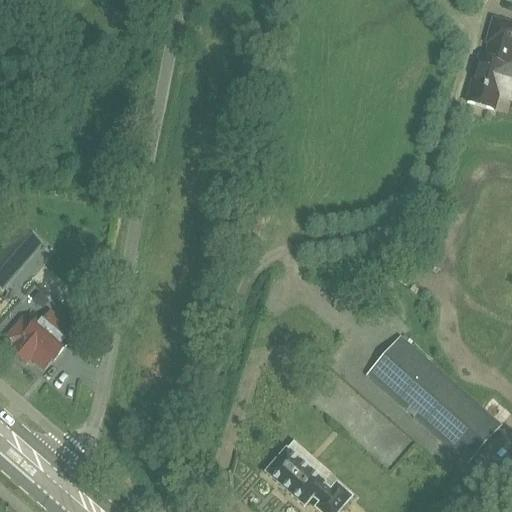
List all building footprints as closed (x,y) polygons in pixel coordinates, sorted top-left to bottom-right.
[(499,83),(503,84),(505,85),(510,68),(505,67),(511,43),(511,28),(491,22),(485,45),(487,45),(483,61),(477,59),(464,104),(491,112),(499,83)] [(4,251),(0,255),(0,289),(1,290),(22,267),(4,251)] [(20,324),(3,344),(12,352),(9,355),(23,367),(28,360),(41,372),(49,362),(51,364),(65,348),(63,346),(71,337),(48,317),(41,326),(37,323),(29,332),(20,324)] [(367,378),(405,411),(466,464),(498,428),(398,341),(367,378)] [(335,486),(330,492),(323,485),(324,484),(323,483),(322,483),(287,452),(286,451),(285,452),(285,453),(266,474),(266,473),(265,475),(266,476),(267,475),(302,507),(303,508),(305,507),(304,507),(312,498),(320,504),(316,508),(315,509),(316,510),(318,511),(339,511),(350,499),(351,499),(352,498),(351,497),(350,497),(337,486),(336,484),(335,486)]
